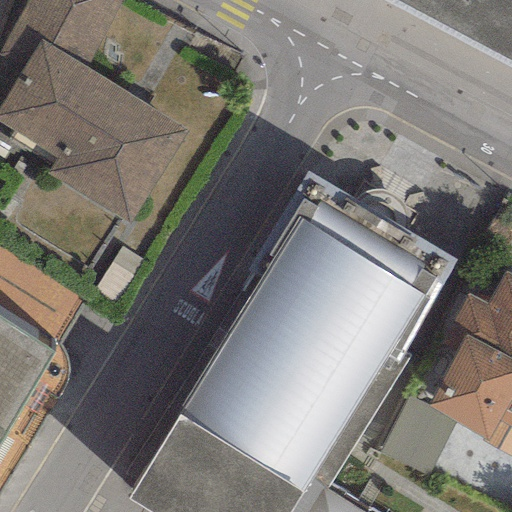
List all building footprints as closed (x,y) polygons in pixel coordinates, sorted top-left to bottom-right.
[(128,224),(185,127),(82,67),(121,0),(27,0),(0,46),(0,95),(6,99),(0,108),(0,125),(54,157),(43,174),(128,224)] [(511,0),(379,0),(511,70),(511,0)] [(378,216),(308,172),(258,252),(271,260),(176,413),(179,416),(127,499),(147,511),(371,511),(328,485),(407,357),(399,352),(455,263),(378,216)] [(511,277),(503,272),(484,304),(466,294),(449,323),(467,333),(424,408),(452,424),(511,457),(511,455),(511,277)] [(0,441),(56,353),(0,317),(0,441)] [(426,477),(452,424),(424,408),(407,398),(377,454),(426,477)]
